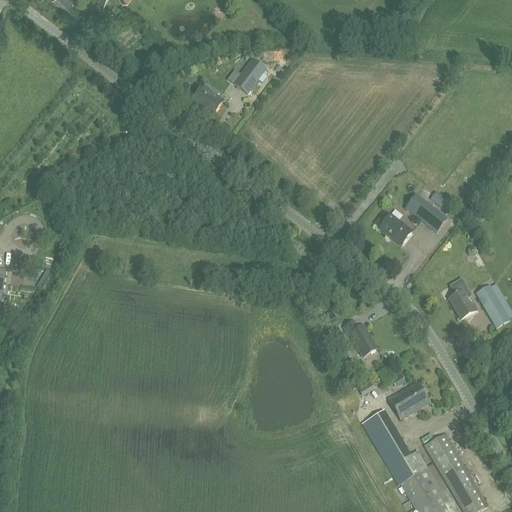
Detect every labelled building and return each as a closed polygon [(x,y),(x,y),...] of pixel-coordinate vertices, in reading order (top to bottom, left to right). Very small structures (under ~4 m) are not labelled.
[(69,0),(52,0),(65,12),(73,3),(69,0)] [(98,0),(96,8),(104,11),(108,0),(98,0)] [(92,25),(98,27),(102,15),(96,13),(92,25)] [(272,69),(278,74),(284,66),(286,64),(280,59),(278,62),(272,69)] [(253,61),(234,85),(247,95),(266,71),(253,61)] [(203,87),(193,100),(202,107),(203,106),(213,114),(212,115),(213,116),(223,102),(203,87)] [(452,206),(436,193),(430,201),(446,214),(452,206)] [(447,220),(417,196),(406,211),(436,235),(447,220)] [(412,233),(390,216),(379,230),(401,247),(412,233)] [(471,306),(467,300),(471,298),(462,282),(452,288),(456,295),(454,296),(455,297),(449,300),(461,321),(478,311),(474,304),(471,306)] [(496,330),(510,322),(490,287),(476,295),(496,330)] [(498,302),(509,320),(511,318),(511,313),(504,299),(498,302)] [(363,359),(377,351),(363,327),(358,330),(354,323),(344,329),(348,337),(350,336),(363,359)] [(392,385),(395,390),(404,384),(401,380),(392,385)] [(389,402),(400,421),(429,404),(418,384),(389,402)] [(452,511),(434,480),(417,452),(411,456),(410,454),(410,455),(384,412),(362,425),(413,511),(452,511)] [(425,448),(462,511),(482,511),(488,508),(445,436),(425,448)]
